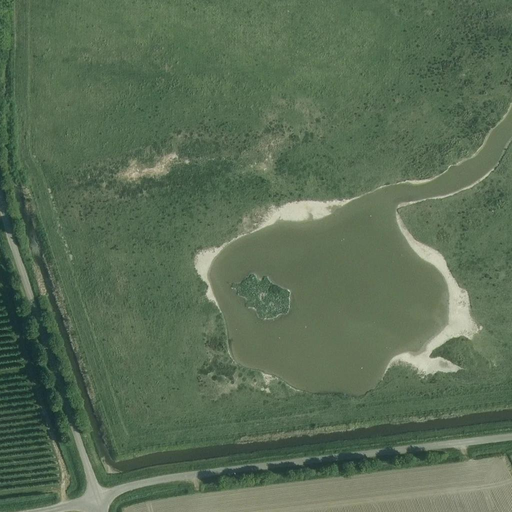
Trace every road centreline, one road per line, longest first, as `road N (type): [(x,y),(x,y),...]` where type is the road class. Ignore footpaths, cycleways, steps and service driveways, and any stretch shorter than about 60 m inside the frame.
road 1 (unclassified): [(94,497),(163,477),(511,436)]
road 2 (unclassified): [(94,497),(0,198)]
